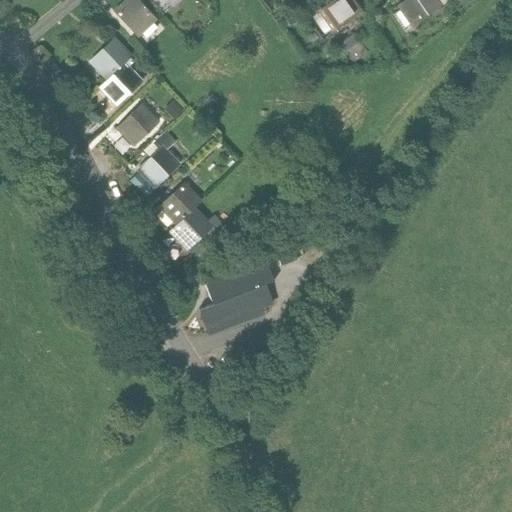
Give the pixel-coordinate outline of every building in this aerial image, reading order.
[(373,18),(360,0),(352,0),(328,17),(343,39),(373,18)] [(455,12),(446,0),(428,0),(409,13),(423,33),(455,12)] [(167,27),(142,1),(123,19),(148,45),(167,27)] [(142,63),(125,44),(98,70),(115,87),(134,70),(142,63)] [(152,88),(134,70),(115,87),(109,95),(126,113),(152,88)] [(169,130),(151,112),(126,137),(144,154),(169,130)] [(192,172),(174,153),(147,178),(165,197),(192,172)] [(214,208),(196,191),(167,216),(185,234),(205,216),(214,208)] [(224,236),(205,216),(185,234),(180,241),(199,260),(224,236)] [(305,258),(290,263),(295,276),(309,270),(305,258)] [(224,317),(209,322),(220,350),(276,328),(274,322),(285,317),(277,297),(286,293),(276,269),(214,293),(224,317)]
